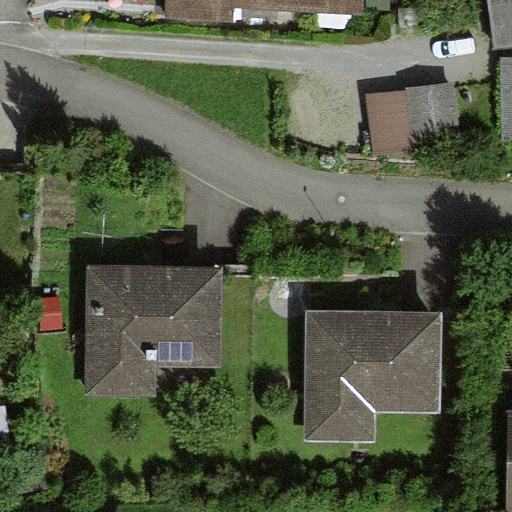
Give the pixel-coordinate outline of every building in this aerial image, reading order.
[(365,15),(366,0),(157,0),(156,18),(234,21),(234,10),(365,15)] [(511,0),(490,0),(496,48),(511,46),(511,0)] [(511,61),(501,61),(502,145),(511,145),(511,61)] [(365,98),(371,156),(460,146),(454,88),(365,98)] [(157,267),(90,265),(86,393),(158,395),(159,365),(219,366),(222,268),(157,267)] [(373,312),(304,311),(304,437),(377,437),(377,413),(442,413),(442,312),(373,312)]
